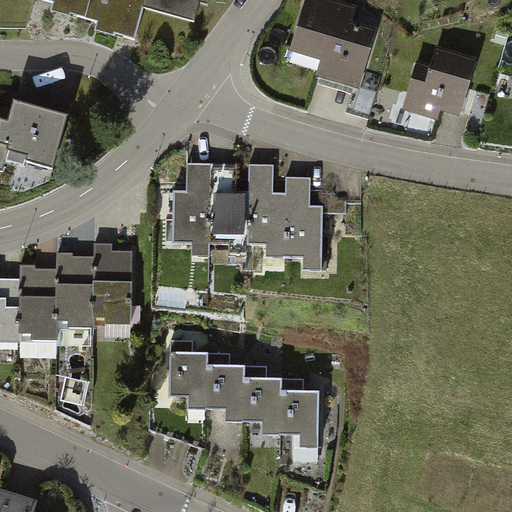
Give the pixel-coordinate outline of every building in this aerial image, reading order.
[(36,0),(34,9),(136,40),(145,12),(200,28),(208,0),(36,0)] [(357,14),(309,0),(304,0),(289,54),(318,63),(313,78),(359,91),(376,33),(353,26),(357,14)] [(431,68),(416,64),(406,101),(461,116),(476,61),(436,50),(431,68)] [(358,105),(374,109),(380,84),(364,80),(358,105)] [(0,162),(3,152),(50,166),(64,117),(14,103),(8,125),(0,122),(0,162)] [(187,193),(175,193),(174,242),(193,242),(193,255),(210,255),(210,239),(268,239),(268,253),(304,254),(304,270),(321,271),(322,209),(310,209),(310,178),(283,177),(283,192),(276,192),(276,165),(247,164),(247,191),(237,191),(237,164),(187,164),(187,193)] [(0,358),(55,359),(56,328),(130,329),(132,249),(93,246),(93,257),(55,255),(55,265),(18,265),(18,274),(0,273),(0,358)] [(209,354),(172,355),(172,392),(193,391),(193,406),(228,405),(228,420),(262,420),(263,435),(297,435),(297,451),(320,451),(320,392),(283,393),(283,380),(244,381),(244,366),(209,367),(209,354)] [(69,370),(65,392),(88,396),(92,374),(69,370)] [(33,511),(36,502),(0,492),(0,493),(0,511),(33,511)]
